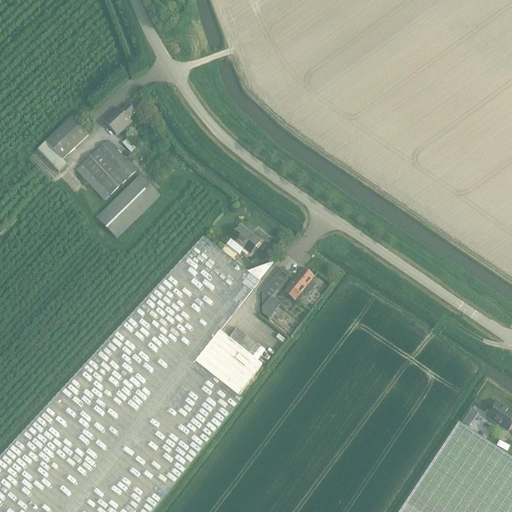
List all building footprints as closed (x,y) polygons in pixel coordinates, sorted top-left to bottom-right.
[(104,123),(117,137),(131,123),(128,119),(135,113),(128,105),(121,112),(119,110),(104,123)] [(45,143),(38,150),(59,172),(67,166),(62,161),(88,136),(79,126),(82,124),(74,116),(71,119),(45,143)] [(127,139),(123,144),(131,153),(136,149),(127,139)] [(110,195),(136,172),(108,142),(82,166),(76,171),(104,201),(110,195)] [(160,197),(140,177),(97,219),(116,239),(160,197)] [(260,242),(241,227),(231,240),(250,255),(260,242)] [(153,511),(242,399),(238,396),(195,362),(220,331),(259,282),(203,238),(0,456),(0,511),(153,511)] [(281,269),(263,292),(271,298),(276,291),(279,293),(287,281),(280,274),(282,270),(281,269)] [(304,270),(291,285),(290,283),(288,286),(290,287),(284,294),(294,301),(299,295),(300,295),(303,291),(308,295),(316,286),(311,282),(314,278),(304,270)] [(271,298),(263,292),(262,293),(262,310),(271,298)] [(281,306),(271,298),(262,310),(262,314),(269,320),(281,306)] [(253,358),(260,348),(237,328),(229,339),(253,358)] [(229,339),(220,331),(195,362),(238,396),(262,365),(253,358),(229,339)] [(486,418),(508,432),(511,425),(511,413),(508,411),(495,403),(486,418)] [(511,511),(511,458),(459,424),(400,511),(511,511)]
